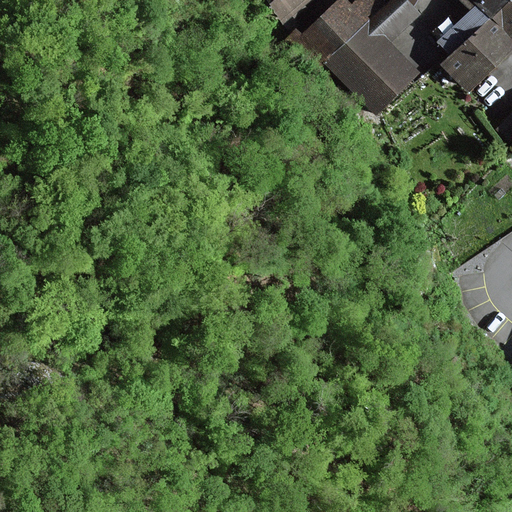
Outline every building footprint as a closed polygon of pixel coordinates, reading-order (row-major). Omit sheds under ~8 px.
[(265,0),(280,22),(306,0),(265,0)] [(340,0),(301,38),(326,63),(385,6),(378,0),(359,0),(349,10),(340,0)] [(399,0),(390,0),(385,6),(326,63),(373,112),(413,73),(385,44),(415,16),(399,0)] [(470,0),(477,7),(488,17),(505,0),(470,0)] [(511,0),(505,0),(488,17),(510,39),(511,36),(511,0)] [(452,54),(488,17),(477,7),(441,43),(452,54)] [(468,90),(511,45),(511,41),(510,39),(488,17),(452,54),(442,64),(468,90)]
